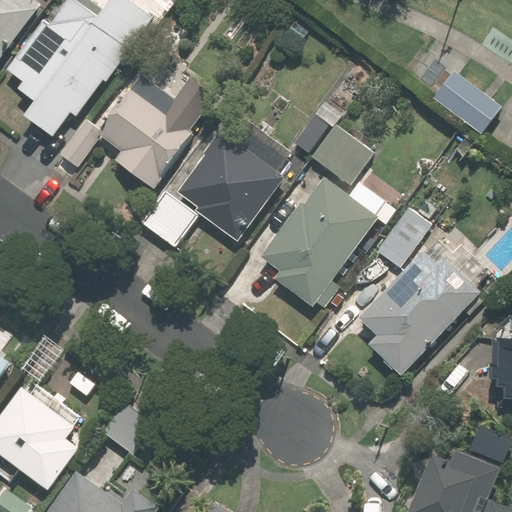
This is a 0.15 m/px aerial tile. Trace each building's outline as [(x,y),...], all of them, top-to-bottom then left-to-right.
[(0,0),(0,57),(6,62),(50,6),(41,0),(0,0)] [(31,117),(61,138),(78,112),(84,116),(109,79),(114,82),(162,12),(144,0),(74,0),(59,23),(50,17),(14,70),(32,82),(27,89),(43,100),(31,117)] [(510,106),(463,71),(443,98),(490,133),(510,106)] [(147,74),(116,120),(113,141),(127,150),(120,160),(163,188),(224,96),(196,78),(183,98),(147,74)] [(316,153),(336,125),(322,116),(302,144),(316,153)] [(85,167),(109,133),(91,120),(67,154),(85,167)] [(380,153),(343,126),(320,157),(357,184),(380,153)] [(246,243),(294,177),(229,131),(185,193),(204,207),(201,211),(246,243)] [(387,218),(332,177),(271,258),(287,270),(280,279),(319,308),(387,218)] [(406,269),(439,223),(414,206),(382,252),(406,269)] [(411,375),(487,290),(453,259),(448,264),(431,250),(369,319),(385,334),(377,344),(411,375)] [(48,382),(70,350),(50,335),(27,368),(48,382)] [(511,409),(511,339),(497,339),(495,382),(502,382),(500,409),(511,409)] [(0,396),(24,361),(0,344),(0,396)] [(88,420),(38,381),(0,429),(0,447),(55,491),(87,450),(73,439),(88,420)] [(144,434),(155,421),(134,403),(111,430),(139,454),(151,440),(144,434)] [(491,511),(510,465),(466,448),(461,460),(441,453),(418,511),(491,511)] [(165,511),(169,506),(149,492),(155,485),(142,475),(146,470),(129,458),(122,468),(107,457),(95,474),(89,470),(58,511),(165,511)] [(33,511),(36,508),(10,488),(0,501),(0,511),(33,511)] [(235,511),(222,502),(214,511),(235,511)]
